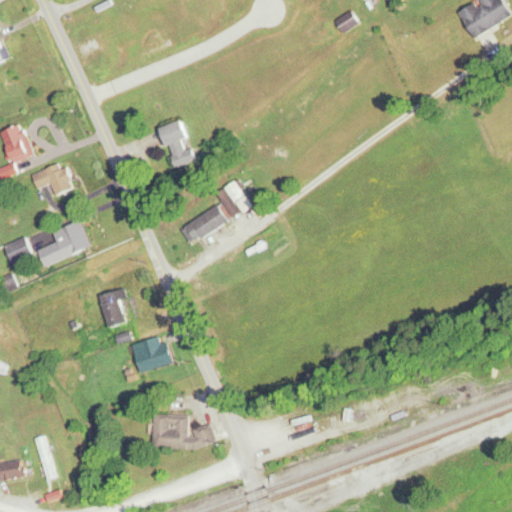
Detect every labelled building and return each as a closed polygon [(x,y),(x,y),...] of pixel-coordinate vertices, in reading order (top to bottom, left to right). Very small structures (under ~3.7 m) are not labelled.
[(464,11),(479,38),(511,20),(511,5),(509,0),(483,0),(484,1),(464,11)] [(339,20),(347,34),(363,24),(355,11),(339,20)] [(0,65),(13,58),(0,36),(0,65)] [(189,149),(185,140),(192,137),(185,120),(165,127),(180,167),(201,159),(196,146),(189,149)] [(17,163),(37,154),(23,123),(4,132),(17,163)] [(35,175),(41,189),(55,183),(60,195),(79,187),(71,167),(64,169),(62,163),(35,175)] [(237,218),(256,206),(239,181),(221,193),(237,218)] [(233,220),(223,204),(186,229),(197,245),(233,220)] [(50,267),(96,245),(84,219),(58,232),(62,241),(42,250),(50,267)] [(37,255),(29,237),(9,246),(17,264),(37,255)] [(106,294),(114,327),(132,322),(126,299),(133,297),(130,288),(106,294)] [(164,344),(162,337),(136,344),(144,371),(176,363),(171,342),(164,344)] [(10,365),(0,360),(0,372),(6,375),(10,365)] [(194,415),(160,414),(159,446),(218,447),(218,427),(193,427),(194,415)] [(37,439),(51,480),(61,476),(47,435),(37,439)] [(0,463),(0,480),(29,477),(28,461),(0,463)]
